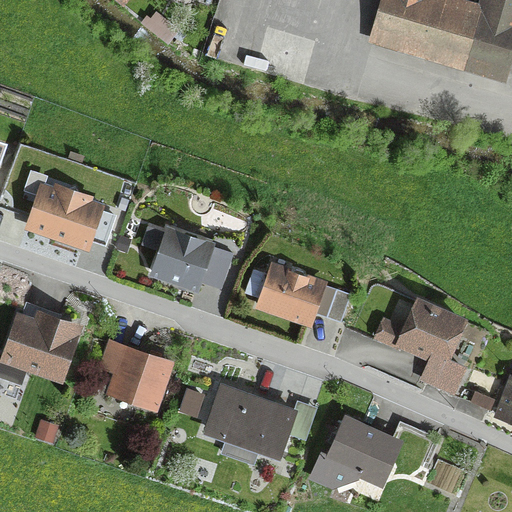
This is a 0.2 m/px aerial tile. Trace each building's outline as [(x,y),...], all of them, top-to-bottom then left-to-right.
[(383,0),(373,33),(504,71),(511,41),(511,0),(482,0),(480,9),(450,0),(383,0)] [(39,195),(29,226),(84,245),(86,239),(103,245),(113,217),(96,211),(98,204),(78,197),(73,187),(63,192),(56,190),(53,199),(39,195)] [(161,251),(152,276),(198,292),(215,246),(167,229),(164,233),(148,227),(142,244),(161,251)] [(272,268),(258,306),(307,323),(320,285),(304,279),(301,273),(294,270),(288,273),(272,268)] [(338,323),(348,295),(334,290),(324,318),(338,323)] [(466,323),(414,301),(403,327),(380,318),(371,339),(429,364),(421,381),(456,395),(467,370),(450,363),(466,323)] [(57,376),(73,329),(39,317),(36,327),(18,321),(5,358),(57,376)] [(152,407),(167,364),(108,344),(96,377),(113,382),(109,392),(152,407)] [(511,377),(508,376),(493,417),(511,423),(511,377)] [(205,429),(277,455),(292,413),(219,388),(205,429)] [(327,460),(376,481),(393,442),(345,421),(327,460)]
